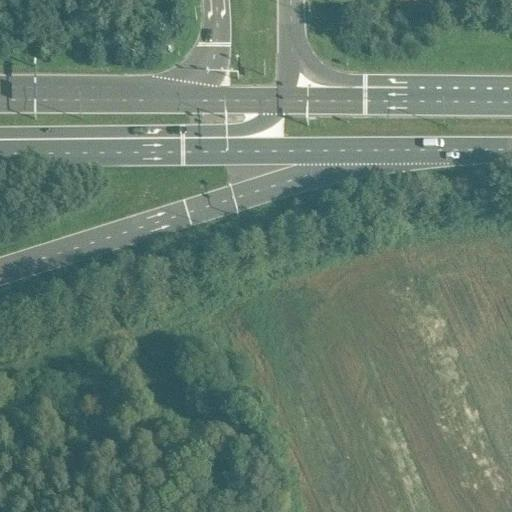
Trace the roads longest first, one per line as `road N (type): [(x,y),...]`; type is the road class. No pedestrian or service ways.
road 1 (secondary): [(0,273),(383,151)]
road 2 (primary): [(0,154),(227,152)]
road 3 (primary): [(511,97),(290,97)]
road 4 (primary): [(182,95),(0,95)]
road 5 (primary): [(227,152),(383,151)]
road 6 (primary): [(383,151),(511,150)]
